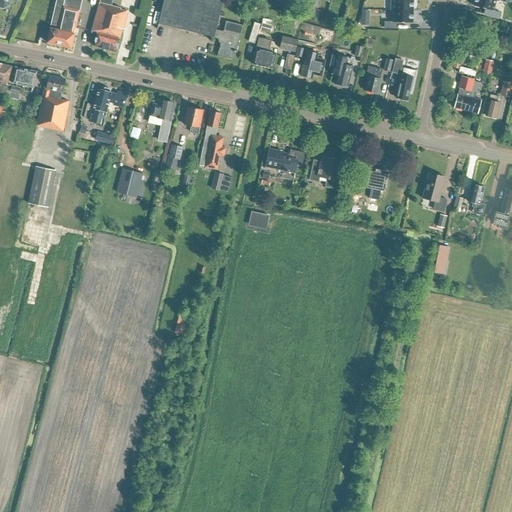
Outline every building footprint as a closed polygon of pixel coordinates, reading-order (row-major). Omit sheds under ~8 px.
[(0,0),(0,7),(4,8),(10,4),(10,0),(0,0)] [(71,48),(81,0),(56,0),(47,43),(71,48)] [(123,29),(128,11),(121,9),(121,8),(112,5),(113,0),(100,0),(91,32),(97,33),(93,45),(116,51),(122,28),(123,29)] [(223,32),(215,30),(222,0),(163,0),(158,24),(159,23),(214,37),(218,38),(219,42),(220,43),(217,55),(234,60),(242,25),(226,21),(223,32)] [(392,0),(393,10),(413,10),(413,0),(392,0)] [(475,0),(474,6),(494,11),(496,0),(475,0)] [(393,22),(413,22),(413,10),(393,10),(393,22)] [(272,26),(261,24),(260,30),(270,33),(272,26)] [(295,51),(298,39),(282,36),(280,48),(295,51)] [(271,68),(275,53),(267,51),(270,40),(259,38),(252,64),(271,68)] [(361,57),(363,47),(356,45),(354,55),(361,57)] [(295,54),(302,56),(304,47),(297,46),(295,54)] [(300,75),(312,78),(318,53),(306,51),(300,75)] [(326,65),(329,53),(322,51),(319,63),(326,65)] [(290,69),(294,56),(287,54),(284,67),(290,69)] [(350,59),(348,59),(348,57),(335,54),(330,74),(336,76),(334,84),(336,84),(336,86),(340,86),(342,85),(347,86),(353,58),(351,57),(350,59)] [(462,56),(454,54),(451,67),(459,69),(462,56)] [(390,72),(392,60),(386,58),(383,70),(390,72)] [(400,74),(403,60),(395,58),(392,72),(400,74)] [(494,61),(485,59),(482,73),(490,75),(494,61)] [(0,82),(7,85),(11,67),(0,63),(0,82)] [(477,74),(478,68),(461,66),(461,72),(477,74)] [(34,87),(37,72),(16,67),(13,83),(34,87)] [(377,93),(380,78),(379,78),(381,70),(368,67),(366,76),(368,76),(365,91),(377,93)] [(406,85),(408,76),(402,74),(400,83),(399,83),(395,98),(407,100),(410,85),(406,85)] [(62,92),(65,79),(49,76),(47,88),(44,87),(36,126),(62,131),(69,101),(60,99),(61,92),(62,92)] [(466,110),(473,81),(473,79),(461,76),(458,88),(459,88),(454,107),(466,110)] [(511,82),(503,80),(500,95),(510,97),(511,86),(511,82)] [(473,81),(466,110),(477,113),(481,100),(474,98),(475,93),(478,93),(481,83),(473,81)] [(21,87),(11,85),(10,87),(7,86),(5,94),(9,95),(8,98),(18,100),(21,87)] [(110,92),(110,89),(104,88),(102,90),(98,89),(93,107),(87,105),(84,117),(90,118),(89,121),(102,124),(109,102),(113,103),(113,104),(123,107),(126,96),(117,93),(117,95),(111,93),(112,92),(110,92)] [(496,118),(500,103),(496,102),(497,96),(490,95),(485,115),(496,118)] [(166,143),(174,103),(161,100),(160,105),(153,104),(151,116),(149,115),(147,123),(161,126),(158,141),(166,143)] [(197,136),(203,110),(187,107),(184,123),(191,125),(190,132),(195,133),(195,135),(197,136)] [(220,113),(211,111),(199,165),(216,169),(219,155),(223,156),(225,149),(220,148),(222,138),(215,137),(220,113)] [(134,126),(132,136),(139,138),(142,127),(134,126)] [(115,136),(96,131),(94,139),(100,141),(98,146),(110,149),(112,144),(113,144),(115,136)] [(180,160),(183,147),(170,144),(167,161),(177,163),(178,159),(180,160)] [(288,158),(282,157),(283,152),(269,149),(265,167),(295,173),(296,165),(302,166),(305,153),(290,150),(288,158)] [(332,188),(338,160),(321,156),(320,161),(313,160),(309,180),(318,182),(319,177),(327,178),(326,180),(324,186),(332,188)] [(48,207),(55,170),(35,166),(27,203),(48,207)] [(142,199),(146,181),(144,180),(145,174),(122,168),(116,193),(123,194),(126,195),(142,199)] [(383,191),(387,172),(367,168),(364,187),(369,188),(369,190),(370,190),(367,204),(376,205),(377,200),(378,200),(380,190),(383,191)] [(162,173),(154,171),(150,185),(152,186),(151,191),(155,192),(157,187),(158,187),(162,173)] [(270,172),(263,171),(262,178),(268,179),(270,172)] [(189,181),(191,174),(184,172),(183,180),(189,181)] [(219,190),(223,174),(215,172),(211,188),(219,190)] [(444,211),(447,199),(439,197),(445,176),(429,172),(423,195),(436,199),(433,208),(444,211)] [(482,215),(485,204),(480,203),(484,187),(472,184),(468,200),(473,202),(472,206),(474,206),(473,212),(482,215)] [(511,213),(511,211),(511,192),(505,190),(499,212),(494,211),(491,223),(498,225),(497,228),(506,230),(508,221),(506,221),(509,212),(511,213)] [(459,212),(463,198),(455,196),(452,210),(459,212)] [(358,206),(343,203),(342,210),(356,213),(358,206)] [(266,229),(269,215),(251,211),(248,225),(266,229)] [(446,215),(440,214),(437,226),(443,227),(446,215)] [(435,272),(444,274),(447,261),(445,261),(448,247),(440,246),(435,272)] [(179,334),(184,335),(189,316),(184,315),(179,334)]
